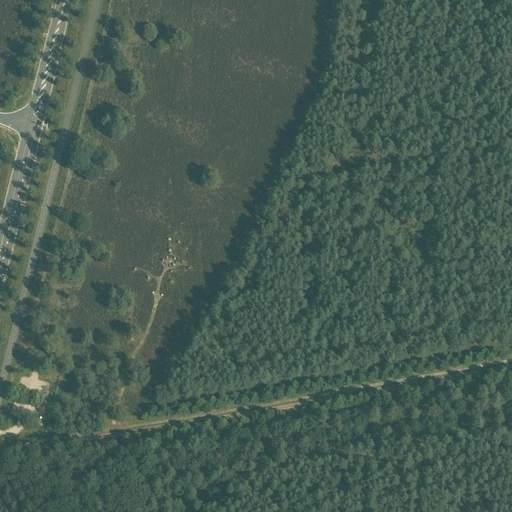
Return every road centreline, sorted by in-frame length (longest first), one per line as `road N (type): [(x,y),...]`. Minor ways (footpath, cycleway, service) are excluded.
road 1 (track): [(0,457),(511,365)]
road 2 (primary): [(0,260),(33,127)]
road 3 (primary): [(33,127),(64,0)]
